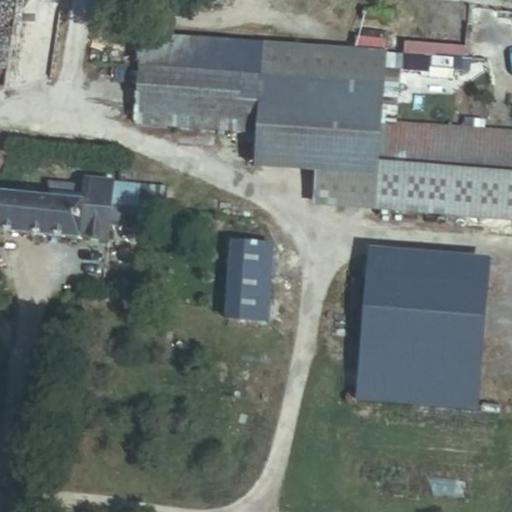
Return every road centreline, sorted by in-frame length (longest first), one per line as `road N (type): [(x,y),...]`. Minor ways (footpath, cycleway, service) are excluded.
road 1 (residential): [(0,480),(35,258)]
road 2 (track): [(119,511),(0,494)]
